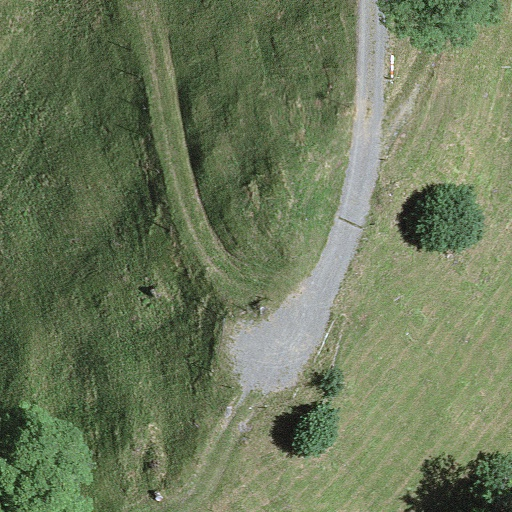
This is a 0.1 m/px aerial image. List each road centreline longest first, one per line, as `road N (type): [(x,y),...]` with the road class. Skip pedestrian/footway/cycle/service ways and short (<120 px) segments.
road 1 (track): [(173,511),(197,492),(338,257),(364,171)]
road 2 (track): [(453,0),(364,171)]
road 3 (track): [(364,171),(373,0)]
